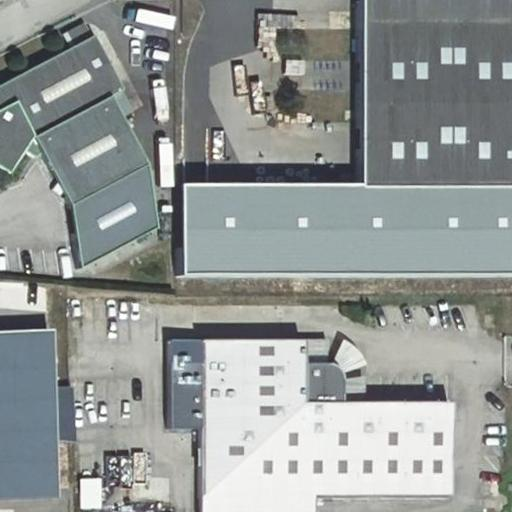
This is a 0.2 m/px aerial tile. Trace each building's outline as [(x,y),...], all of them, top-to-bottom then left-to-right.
[(511,0),(354,0),(354,190),(511,189),(511,0)] [(65,206),(141,167),(106,97),(119,91),(91,36),(0,84),(0,169),(7,174),(20,150),(32,157),(38,154),(65,206)] [(47,338),(0,340),(0,495),(55,493),(53,441),(73,448),(71,392),(50,393),(47,338)] [(337,378),(336,374),(334,370),(330,367),(325,366),(319,366),(300,366),(300,342),(196,342),(196,364),(195,430),(195,511),(309,511),(310,500),(446,499),(446,438),(446,404),(360,404),(337,404),(336,382),(337,378)] [(300,342),(300,366),(325,366),(324,342),(300,342)] [(337,344),(330,367),(334,370),(336,374),(358,366),(337,344)] [(196,364),(164,364),(164,430),(195,430),(196,364)] [(361,377),(337,378),(337,404),(360,404),(361,377)]
